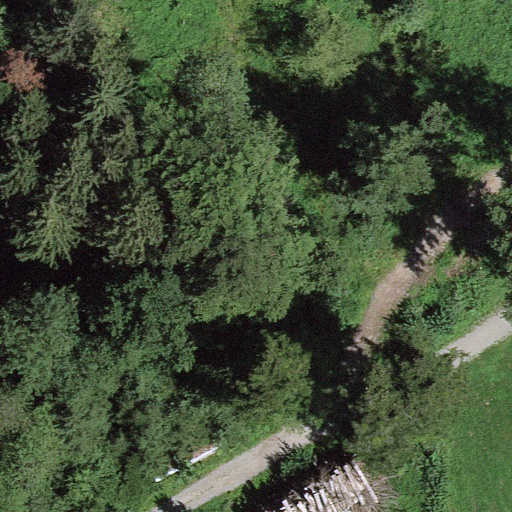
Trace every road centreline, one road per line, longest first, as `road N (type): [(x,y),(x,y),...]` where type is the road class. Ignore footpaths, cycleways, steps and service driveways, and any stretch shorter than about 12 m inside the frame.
road 1 (track): [(151,511),(325,415),(460,365),(511,319)]
road 2 (track): [(511,168),(365,290),(325,415)]
